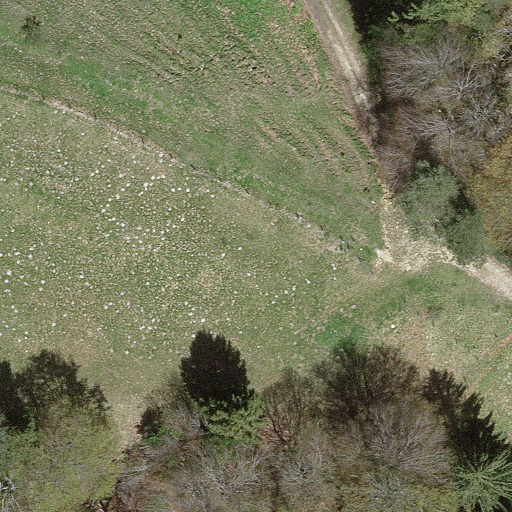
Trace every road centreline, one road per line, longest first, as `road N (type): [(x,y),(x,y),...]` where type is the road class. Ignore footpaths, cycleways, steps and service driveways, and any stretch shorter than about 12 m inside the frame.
road 1 (track): [(444,238),(401,256),(129,100),(0,40)]
road 2 (track): [(511,281),(427,227),(310,0)]
